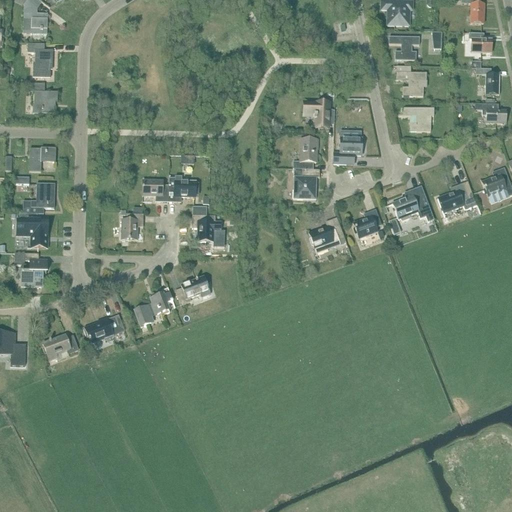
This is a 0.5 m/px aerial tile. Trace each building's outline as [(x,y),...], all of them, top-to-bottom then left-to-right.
[(30,0),(24,9),(23,35),(32,35),(32,38),(47,39),(47,36),(48,17),(37,17),(38,11),(42,5),(34,0),(30,0)] [(471,0),(461,0),(461,6),(471,6),(470,26),(484,26),(484,7),(477,7),(477,0),(471,0)] [(382,4),(382,12),(388,12),(388,28),(409,28),(409,13),(412,13),(412,5),(382,4)] [(469,37),(468,42),(472,42),(471,55),(491,55),(491,42),(484,42),(484,37),(469,37)] [(411,47),(416,47),(419,47),(419,39),(389,39),(389,47),(401,47),(401,54),(395,54),(395,62),(416,63),(416,54),(411,54),(411,47)] [(27,47),(27,56),(35,56),(35,66),(33,66),(33,80),(50,81),(50,67),(52,67),(53,54),(44,54),(45,47),(27,47)] [(397,68),(396,83),(402,84),(408,84),(407,90),(402,90),(402,99),(423,100),(424,90),(418,90),(419,83),(426,83),(426,76),(411,76),(411,69),(397,68)] [(491,72),(481,72),(475,72),(475,77),(486,78),(485,97),(498,97),(499,77),(491,77),(491,72)] [(26,87),(26,95),(34,95),(34,116),(54,116),(54,104),(57,104),(57,95),(44,94),(44,87),(26,87)] [(304,107),(304,119),(314,119),(314,122),(316,122),(316,131),(328,132),(328,127),(334,127),(335,114),(329,114),(329,108),(304,107)] [(474,107),(474,113),(482,114),(482,118),(486,118),(486,126),(506,126),(506,113),(500,113),(500,107),(474,107)] [(433,110),(404,110),(404,119),(410,119),(415,119),(415,125),(410,125),(410,134),(430,134),(430,125),(425,125),(425,119),(430,119),(433,119),(433,110)] [(334,157),(333,167),(346,168),(347,162),(354,162),(354,159),(361,159),(362,151),(363,151),(364,143),(360,143),(360,136),(341,135),(340,158),(334,157)] [(293,172),(313,173),(314,166),(316,166),(317,152),(318,152),(318,143),(301,143),(301,165),(294,165),(293,172)] [(30,151),(29,174),(41,175),(41,163),(55,164),(56,151),(41,151),(41,152),(30,151)] [(494,180),(481,185),(484,193),(485,192),(491,207),(511,199),(511,192),(504,171),(498,174),(498,172),(492,175),(494,180)] [(320,173),(313,173),(301,172),(301,180),(294,180),(293,203),(316,203),(317,181),(320,181),(320,173)] [(169,189),(168,206),(175,206),(175,203),(182,204),(182,200),(194,201),(194,185),(175,184),(175,181),(169,180),(169,189)] [(161,205),(168,206),(169,189),(163,189),(163,184),(142,183),(142,199),(157,200),(157,204),(161,204),(161,205)] [(458,194),(438,202),(443,217),(464,209),(465,213),(477,209),(468,184),(456,189),(458,194)] [(23,217),(26,217),(43,217),(43,211),(54,212),(55,188),(37,187),(36,205),(23,204),(23,217)] [(411,198),(392,206),(398,222),(400,221),(401,223),(403,224),(409,221),(410,219),(409,218),(417,215),(420,221),(425,219),(428,225),(433,222),(421,189),(409,193),(411,198)] [(192,210),(192,219),(206,219),(206,210),(192,210)] [(121,223),(121,243),(137,244),(138,224),(143,224),(143,218),(128,217),(128,213),(128,212),(122,211),(122,217),(126,217),(126,223),(121,223)] [(372,220),(353,227),(358,242),(378,235),(376,230),(381,228),(376,213),(370,215),(372,220)] [(31,251),(46,251),(47,224),(26,223),(26,217),(23,217),(20,216),(19,223),(18,223),(18,239),(32,239),(31,251)] [(206,219),(192,219),(192,225),(194,225),(194,231),(197,231),(197,245),(206,245),(206,250),(215,251),(220,246),(220,233),(221,233),(222,224),(215,224),(216,220),(206,219)] [(327,230),(309,237),(314,252),(333,245),(335,250),(346,246),(337,220),(331,222),(331,223),(326,225),(327,230)] [(15,257),(14,268),(25,269),(25,264),(30,264),(30,271),(25,271),(25,275),(22,275),(22,289),(42,290),(42,277),(46,277),(46,264),(38,264),(39,257),(15,257)] [(182,292),(175,294),(180,308),(189,305),(188,302),(201,297),(202,300),(209,297),(206,290),(210,289),(207,282),(204,284),(203,280),(181,288),(182,292)] [(153,307),(134,314),(141,330),(154,325),(152,319),(169,313),(166,306),(173,304),(167,290),(161,292),(163,297),(154,300),(155,302),(152,304),(153,307)] [(47,318),(41,320),(43,326),(49,324),(47,318)] [(85,329),(84,329),(90,346),(104,340),(105,343),(113,340),(113,338),(124,334),(118,318),(107,322),(106,321),(92,326),(93,328),(86,330),(85,329)] [(0,335),(0,355),(10,356),(10,368),(25,368),(25,347),(14,347),(14,336),(0,335)] [(44,350),(42,350),(45,357),(46,356),(49,364),(57,361),(56,357),(67,353),(69,356),(78,353),(73,339),(66,342),(65,338),(42,346),(44,350)]
